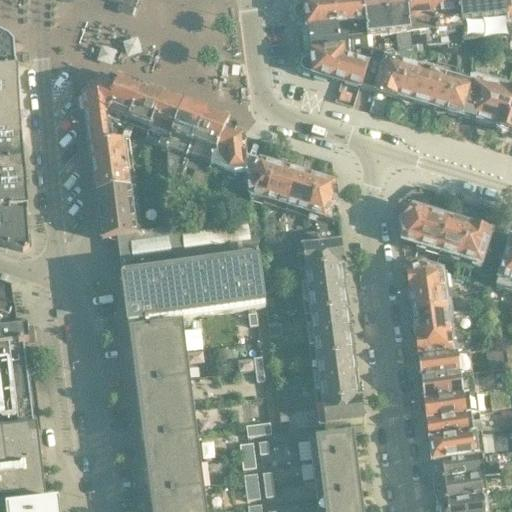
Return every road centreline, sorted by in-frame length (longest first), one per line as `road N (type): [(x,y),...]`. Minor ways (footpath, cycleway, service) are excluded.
road 1 (residential): [(406,511),(366,203),(378,152)]
road 2 (residential): [(59,264),(36,0)]
road 3 (residential): [(107,511),(78,293),(59,264)]
road 4 (residential): [(246,0),(261,105),(378,152)]
road 5 (residential): [(378,152),(511,191)]
